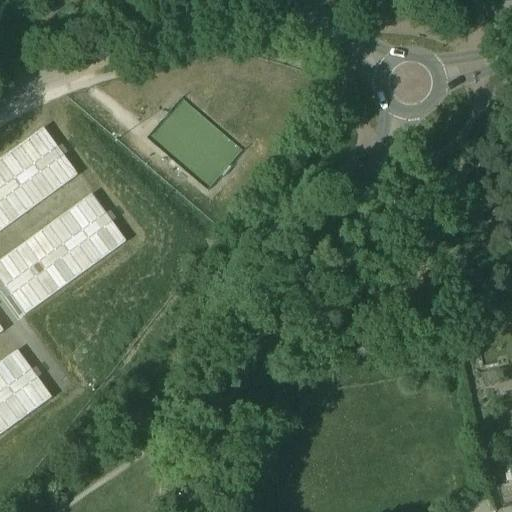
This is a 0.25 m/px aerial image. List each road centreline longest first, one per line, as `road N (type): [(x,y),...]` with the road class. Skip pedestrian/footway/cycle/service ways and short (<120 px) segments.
road 1 (tertiary): [(193,511),(228,388),(395,147),(405,112)]
road 2 (residential): [(204,0),(0,102)]
